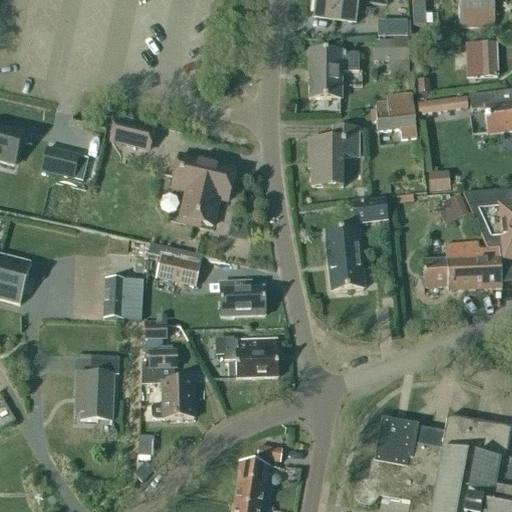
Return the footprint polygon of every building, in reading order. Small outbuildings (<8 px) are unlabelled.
[(316,0),(313,19),(353,24),(356,0),(316,0)] [(458,0),(459,30),(494,30),(493,0),(458,0)] [(424,4),(412,4),(414,28),(426,28),(425,17),(424,4)] [(377,25),(377,41),(393,40),(406,40),(406,24),(377,25)] [(373,43),(373,65),(389,64),(389,76),(408,76),(408,40),(406,40),(393,40),(393,43),(373,43)] [(495,80),(495,46),(465,47),(466,80),(495,80)] [(358,75),(358,57),(341,57),(341,54),(308,54),(308,102),(341,102),(341,75),(358,75)] [(428,84),(416,85),(417,99),(429,98),(428,84)] [(511,133),(511,106),(496,109),(495,95),(468,99),(470,113),(483,112),(486,137),(511,133)] [(387,98),(388,104),(375,106),(377,136),(399,133),(400,143),(416,141),(415,131),(411,103),(410,96),(387,98)] [(466,101),(417,107),(418,118),(467,112),(466,101)] [(152,134),(114,125),(109,143),(148,153),(152,134)] [(357,160),(357,131),(332,131),(332,143),(308,143),(308,163),(311,163),(311,190),(341,190),(341,160),(357,160)] [(0,132),(0,164),(13,168),(21,137),(0,132)] [(46,152),(41,175),(72,182),(77,159),(46,152)] [(227,204),(234,172),(178,159),(170,190),(186,194),(179,225),(195,229),(199,227),(211,229),(217,202),(227,204)] [(427,182),(428,196),(449,194),(447,180),(427,182)] [(511,193),(462,198),(486,253),(497,253),(498,262),(499,262),(501,283),(511,282),(511,193)] [(467,219),(459,200),(436,210),(444,229),(467,219)] [(384,203),(353,207),(355,226),(386,223),(384,203)] [(330,296),(363,292),(357,233),(324,236),(330,296)] [(497,253),(486,253),(476,254),(476,246),(444,248),(445,263),(422,264),(423,290),(446,289),(446,294),(501,291),(501,283),(499,262),(498,262),(497,253)] [(150,247),(148,257),(160,260),(155,281),(195,290),(202,259),(150,247)] [(0,258),(0,302),(19,308),(30,266),(0,258)] [(104,282),(102,322),(123,323),(125,283),(104,282)] [(250,292),(250,286),(218,287),(220,320),(264,319),(263,291),(250,292)] [(156,327),(156,324),(148,324),(143,324),(144,355),(148,355),(148,372),(141,372),(141,388),(161,387),(162,407),(154,407),(152,410),(152,420),(154,422),(162,422),(162,423),(193,422),(191,383),(173,384),(172,372),(175,371),(175,354),(159,355),(159,343),(166,343),(166,327),(156,327)] [(137,341),(123,341),(123,349),(137,350),(137,341)] [(233,341),(214,342),(215,359),(223,359),(224,364),(235,363),(236,382),(277,381),(275,342),(233,344),(233,341)] [(81,391),(80,423),(97,424),(97,421),(109,422),(109,425),(111,425),(113,370),(76,368),(75,392),(76,392),(77,390),(81,391)] [(511,511),(511,462),(505,462),(510,431),(446,420),(440,453),(414,448),(417,428),(381,422),(373,465),(371,465),(367,486),(363,486),(358,487),(355,491),(353,495),(353,500),(355,504),(359,508),(363,509),(368,509),(372,507),(375,504),(377,500),(418,508),(417,511),(511,511)] [(138,437),(137,458),(153,458),(154,438),(138,437)] [(238,465),(236,483),(232,509),(251,511),(261,511),(265,487),(267,470),(274,471),(275,464),(279,465),(281,453),(257,449),(254,467),(238,465)] [(137,473),(136,481),(141,485),(152,474),(143,465),(142,466),(137,471),(137,473)]
